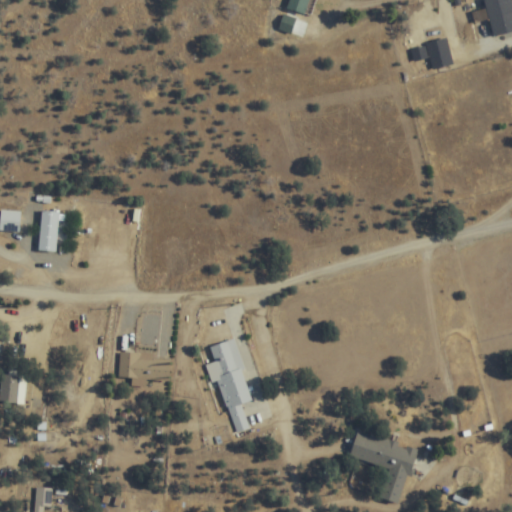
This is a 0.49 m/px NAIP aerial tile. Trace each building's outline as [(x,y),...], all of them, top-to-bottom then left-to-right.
[(483,0),(484,2),(476,5),(483,30),(509,23),(502,0),(483,0)] [(278,32),(287,32),(287,16),(278,16),(278,32)] [(422,30),(433,71),(450,66),(439,25),(422,30)] [(58,251),(58,212),(40,212),(40,251),(58,251)] [(210,347),(215,364),(206,367),(211,385),(220,383),(235,434),(250,430),(243,405),(253,402),(235,340),(210,347)] [(119,378),(169,382),(171,358),(120,354),(119,378)] [(19,404),(19,376),(0,376),(0,404),(19,404)] [(350,457),(388,468),(379,497),(400,504),(416,449),(357,431),(350,457)] [(50,511),(52,488),(35,487),(33,511),(50,511)]
